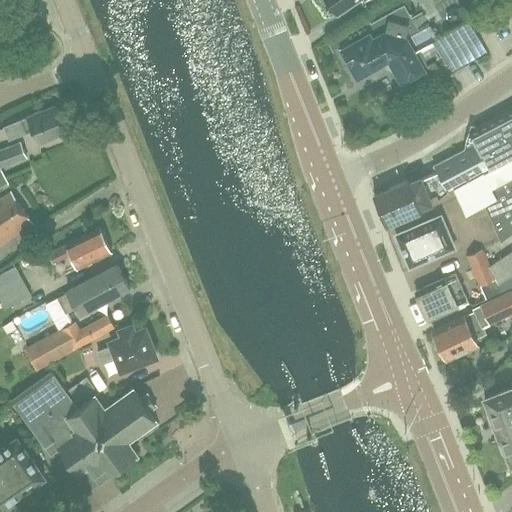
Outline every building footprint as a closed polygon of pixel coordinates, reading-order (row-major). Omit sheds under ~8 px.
[(324,0),(330,8),(333,6),(338,13),(356,0),(324,0)] [(424,72),(406,40),(405,40),(409,26),(388,21),(384,34),(372,41),(369,36),(341,52),(351,69),(351,70),(352,70),(357,79),(366,74),(367,75),(368,74),(380,67),(380,64),(389,66),(388,69),(393,70),(401,85),(424,72)] [(65,132),(56,107),(42,112),(41,109),(26,115),(28,118),(4,127),(10,139),(33,130),(38,143),(65,132)] [(447,191),(511,156),(511,108),(471,131),(477,143),(433,166),(436,172),(409,184),(407,181),(374,195),(387,225),(421,210),(419,206),(434,199),(433,196),(436,194),(438,199),(448,193),(447,191)] [(0,185),(7,182),(0,168),(0,167),(26,157),(20,142),(0,150),(0,185)] [(511,231),(511,157),(509,159),(454,190),(466,219),(484,206),(499,240),(511,231)] [(0,245),(33,222),(11,191),(0,198),(0,245)] [(436,256),(454,248),(440,216),(396,236),(400,245),(398,246),(403,258),(405,257),(410,267),(427,259),(426,257),(434,253),(436,256)] [(78,269),(111,252),(99,227),(70,242),(70,243),(49,253),(54,263),(71,255),(78,269)] [(511,274),(511,250),(488,266),(481,250),(466,257),(479,286),(485,298),(500,291),(497,286),(511,274)] [(105,301),(130,287),(117,263),(67,291),(68,293),(58,299),(66,314),(77,308),(80,314),(87,311),(88,313),(107,303),(105,301)] [(15,266),(0,274),(0,299),(5,309),(31,295),(15,266)] [(454,274),(414,292),(428,322),(468,304),(454,274)] [(511,274),(497,286),(500,291),(501,294),(480,304),(490,324),(511,312),(511,274)] [(56,303),(22,318),(27,328),(61,313),(56,303)] [(485,333),(475,312),(464,317),(464,316),(433,331),(447,361),(478,346),(474,339),(485,333)] [(37,370),(115,327),(107,313),(80,328),(75,320),(24,348),(37,370)] [(135,332),(132,324),(121,328),(123,335),(111,340),(113,345),(98,351),(103,363),(118,357),(122,369),(126,367),(127,371),(138,367),(137,363),(156,356),(145,328),(135,332)] [(66,391),(51,370),(10,399),(45,447),(54,441),(89,489),(137,455),(127,441),(156,420),(149,410),(154,406),(155,408),(156,407),(146,393),(145,394),(146,395),(141,399),(134,389),(105,409),(95,396),(78,408),(75,402),(95,388),(86,376),(66,391)] [(511,465),(511,386),(484,397),(495,425),(492,426),(497,440),(501,439),(511,466),(511,465)] [(0,508),(45,479),(18,439),(0,451),(0,508)]
